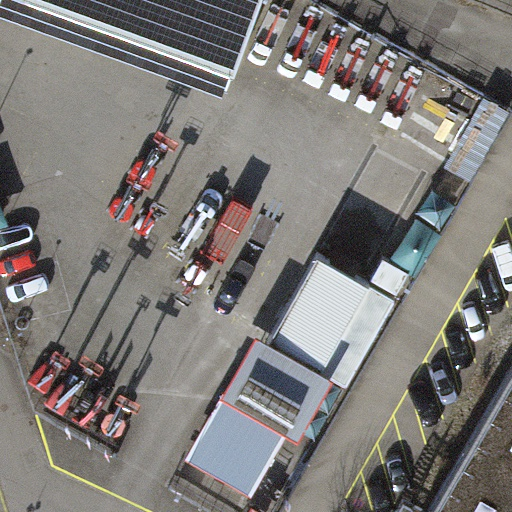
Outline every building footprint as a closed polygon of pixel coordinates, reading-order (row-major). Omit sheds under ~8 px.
[(259,0),(40,0),(237,67),(259,0)] [(387,135),(467,182),(499,127),(419,81),(387,135)] [(371,279),(319,248),(269,333),(348,380),(397,296),(370,281),(371,279)] [(334,375),(259,337),(200,453),(264,485),(293,430),(303,435),(334,375)] [(511,511),(511,371),(432,511),(511,511)]
